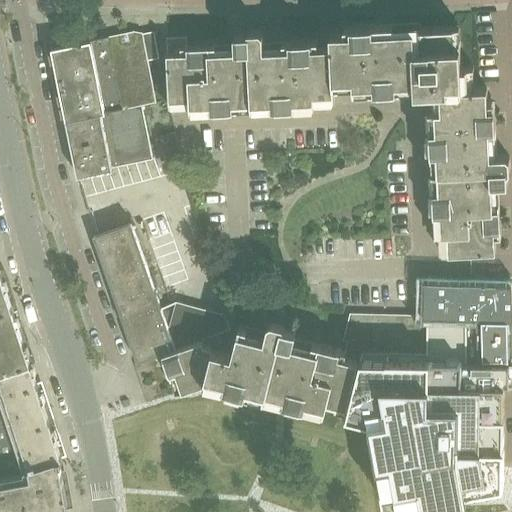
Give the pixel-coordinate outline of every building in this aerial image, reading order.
[(436,109),(448,109),(494,107),(494,99),(488,100),(487,85),(475,86),(474,65),(461,66),(459,27),(420,29),(420,22),(403,23),(373,24),(375,77),(335,79),(335,85),(353,84),(354,92),(406,90),(417,89),(417,91),(435,90),(436,109)] [(312,39),(290,40),(263,42),(263,33),(259,29),(247,30),(244,34),(234,34),(234,43),(186,45),(185,36),(166,37),(169,106),(189,105),(190,112),(316,106),(315,100),(334,99),(333,85),(335,85),(335,79),(375,77),(373,24),(351,25),(352,32),(330,33),(330,45),(312,46),(312,39)] [(100,110),(141,102),(155,100),(142,33),(131,31),(49,47),(63,117),(100,110)] [(152,157),(141,102),(100,110),(63,117),(75,174),(112,167),(110,157),(131,153),(133,161),(152,157)] [(493,232),(500,231),(498,185),(507,184),(507,172),(510,169),(510,156),(506,154),(496,154),(495,129),(494,107),(448,109),(436,109),(428,110),(434,235),(442,235),(443,254),(454,254),(494,252),(493,232)] [(164,155),(173,153),(179,152),(174,131),(159,135),(164,155)] [(97,234),(95,235),(119,306),(117,307),(120,316),(122,315),(137,359),(162,351),(177,346),(218,332),(231,328),(226,313),(176,300),(166,304),(162,306),(131,223),(97,234)] [(0,511),(11,511),(67,502),(62,471),(60,462),(62,462),(61,456),(30,363),(0,269),(0,511)] [(425,315),(425,316),(466,318),(511,319),(511,299),(511,286),(497,286),(425,283),(425,315)] [(177,346),(162,351),(176,391),(206,381),(219,385),(263,396),(278,400),(284,401),(325,411),(326,406),(346,411),(359,360),(362,347),(423,350),(424,316),(424,315),(350,312),(343,339),(347,340),(345,349),(318,342),(313,341),(308,340),(307,340),(294,337),(296,327),(286,324),(284,321),(272,317),(269,320),(266,329),(257,327),(248,324),(239,322),(237,330),(232,352),(223,350),(218,332),(177,346)] [(346,411),(346,414),(370,420),(373,437),(375,448),(378,463),(381,478),(384,497),(385,505),(386,505),(422,498),(424,505),(444,502),(467,498),(466,490),(503,484),(503,466),(503,444),(504,444),(504,413),(503,414),(504,385),(459,385),(459,357),(462,357),(462,359),(467,359),(465,318),(424,317),(424,351),(362,348),(346,411)] [(511,319),(466,318),(468,359),(511,359),(511,319)] [(459,357),(459,385),(504,385),(504,382),(511,381),(511,359),(468,359),(467,359),(462,359),(462,357),(459,357)]
